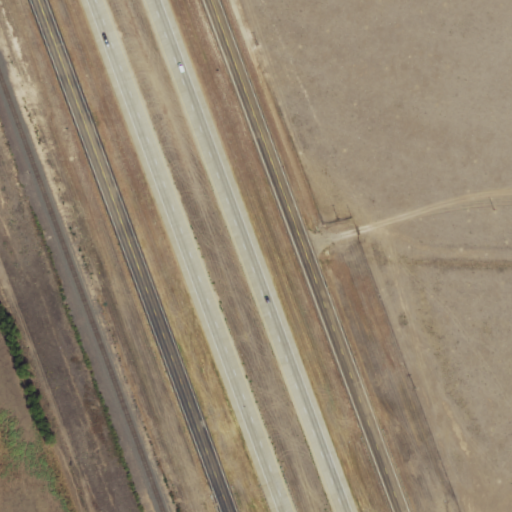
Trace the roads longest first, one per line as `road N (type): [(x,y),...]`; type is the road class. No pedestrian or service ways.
road 1 (tertiary): [(41,0),(231,511)]
road 2 (motorway): [(346,511),(156,0)]
road 3 (motorway): [(96,0),(285,511)]
road 4 (tertiary): [(403,511),(215,0)]
